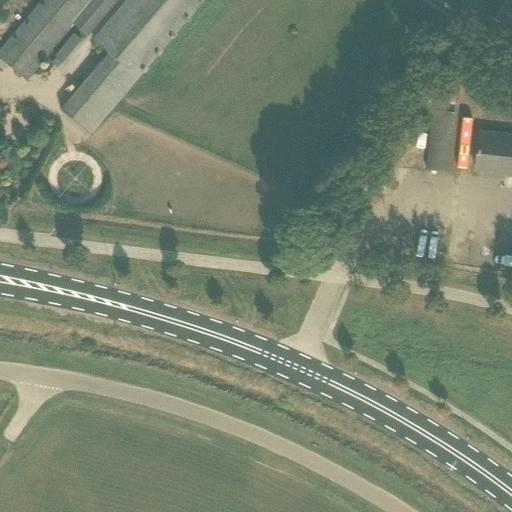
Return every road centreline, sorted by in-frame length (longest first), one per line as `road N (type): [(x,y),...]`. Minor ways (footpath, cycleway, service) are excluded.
road 1 (primary): [(511,495),(299,368),(163,322),(0,283)]
road 2 (unclassified): [(398,511),(196,414),(0,372)]
